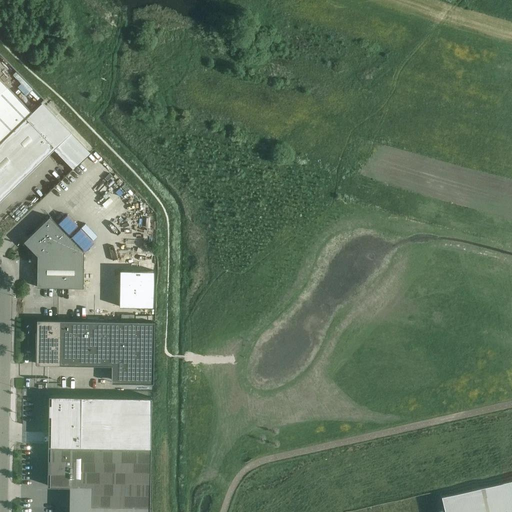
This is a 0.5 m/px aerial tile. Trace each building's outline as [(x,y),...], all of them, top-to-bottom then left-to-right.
[(0,142),(32,112),(0,79),(0,142)] [(32,112),(0,142),(0,197),(3,195),(6,187),(10,189),(13,180),(17,182),(21,173),(24,175),(53,146),(73,167),(72,168),(73,169),(90,152),(90,151),(89,152),(41,103),(32,112)] [(83,287),(83,251),(49,216),(27,237),(41,252),(37,256),(37,287),(83,287)] [(94,242),(80,228),(71,236),(85,251),(94,242)] [(155,271),(120,270),(120,307),(154,307),(155,271)] [(36,319),(36,332),(36,364),(38,364),(121,366),(121,383),(153,383),(154,321),(36,319)] [(50,445),(49,486),(68,486),(67,511),(149,511),(150,508),(151,447),(151,441),(152,395),(50,394),(50,445)] [(511,511),(511,477),(440,494),(443,511),(511,511)]
